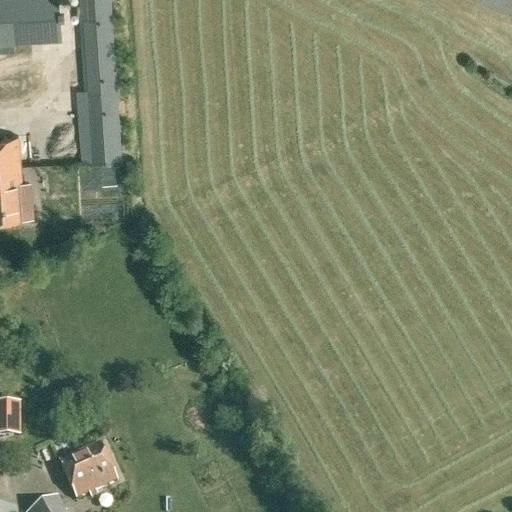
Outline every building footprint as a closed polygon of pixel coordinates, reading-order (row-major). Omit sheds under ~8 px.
[(0,0),(0,44),(62,41),(59,0),(0,0)] [(81,163),(122,160),(116,80),(110,0),(77,0),(83,90),(76,90),(81,163)] [(511,0),(479,0),(511,15),(511,0)] [(21,181),(18,136),(0,137),(0,218),(35,216),(32,180),(21,181)] [(0,435),(18,435),(18,403),(0,403),(0,435)] [(76,500),(117,482),(100,445),(60,462),(76,500)] [(66,511),(57,496),(30,511),(66,511)]
